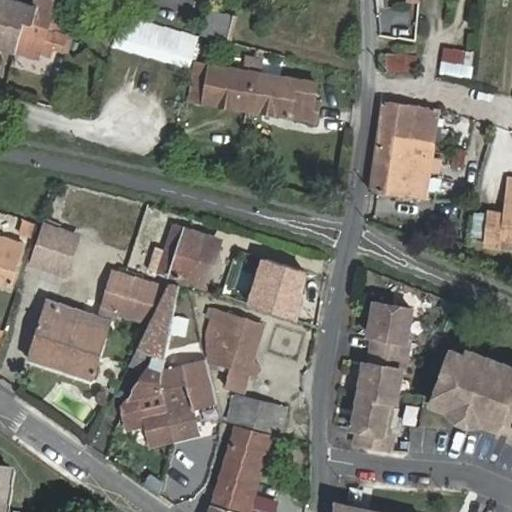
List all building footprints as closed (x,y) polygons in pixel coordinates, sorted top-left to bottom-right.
[(0,0),(0,42),(0,41),(42,51),(46,37),(70,43),(74,27),(69,26),(71,19),(51,14),(54,0),(0,0)] [(204,34),(231,41),(236,15),(209,7),(204,34)] [(124,14),(117,44),(189,63),(195,34),(124,14)] [(314,101),(317,82),(262,72),(264,58),(246,55),(244,70),(194,62),(188,99),(315,119),(318,101),(314,101)] [(443,108),(386,99),(381,132),(437,142),(443,108)] [(371,189),(426,197),(437,142),(381,132),(371,189)] [(504,246),(511,246),(511,179),(508,215),(491,213),(488,242),(504,244),(504,246)] [(43,222),(32,261),(64,271),(75,233),(43,222)] [(200,283),(213,237),(173,225),(168,244),(157,241),(149,270),(200,283)] [(0,283),(11,287),(25,243),(0,236),(0,283)] [(308,271),(265,257),(250,305),(293,318),(308,271)] [(116,270),(101,314),(111,317),(146,328),(166,287),(116,270)] [(162,370),(179,283),(170,280),(166,287),(146,328),(133,356),(146,360),(137,378),(133,389),(119,398),(127,427),(142,423),(148,447),(174,439),(161,387),(159,387),(162,370)] [(413,297),(376,291),(371,324),(376,325),(371,351),(366,351),(356,416),(360,417),(358,430),(393,436),(395,421),(390,420),(395,390),(398,390),(403,358),(406,359),(411,330),(408,329),(413,297)] [(27,358),(91,377),(111,317),(101,314),(48,297),(27,358)] [(240,390),(261,323),(215,308),(208,328),(208,346),(211,360),(227,365),(221,383),(240,390)] [(511,362),(453,340),(433,394),(448,400),(460,410),(468,413),(484,413),(500,419),(502,414),(511,417),(511,362)] [(161,387),(174,439),(200,432),(193,408),(213,402),(201,359),(162,370),(159,387),(161,387)] [(279,429),(284,403),(233,393),(228,419),(279,429)] [(237,511),(246,511),(268,433),(237,426),(211,503),(215,505),(237,511)] [(0,511),(10,511),(15,471),(0,469),(0,511)] [(208,511),(237,511),(215,505),(211,503),(208,511)] [(334,511),(377,511),(334,503),(334,511)]
